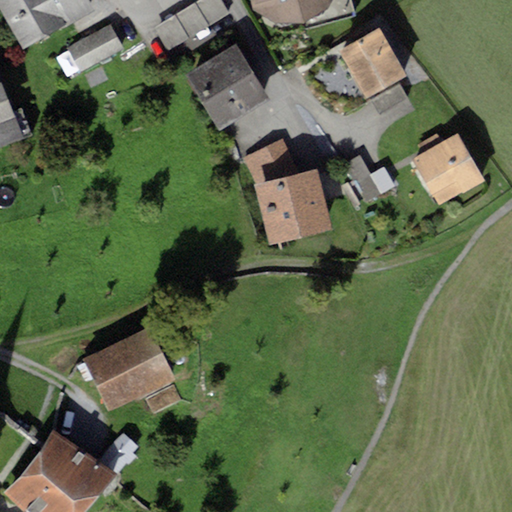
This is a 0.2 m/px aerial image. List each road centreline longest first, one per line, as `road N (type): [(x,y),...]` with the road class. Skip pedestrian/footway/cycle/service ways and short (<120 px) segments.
road 1 (track): [(0,350),(39,344),(254,264),(370,272),(447,248),(511,211)]
road 2 (track): [(511,211),(434,306),(388,429),(342,511)]
road 3 (residential): [(324,168),(233,0)]
road 4 (unknown): [(124,0),(160,52),(177,57),(244,21)]
